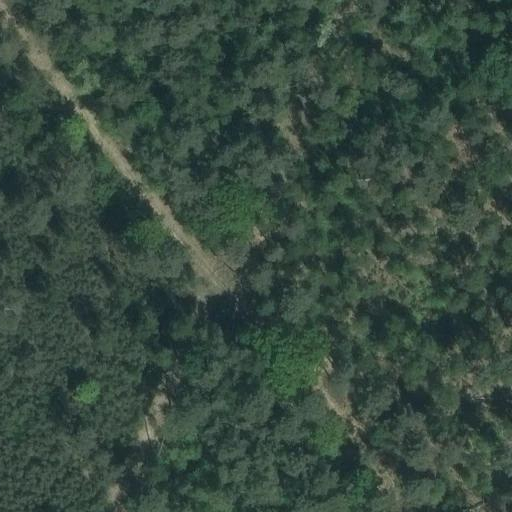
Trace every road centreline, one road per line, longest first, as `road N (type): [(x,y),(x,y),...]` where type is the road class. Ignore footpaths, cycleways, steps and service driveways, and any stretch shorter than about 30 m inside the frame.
road 1 (track): [(0,21),(389,511)]
road 2 (track): [(111,511),(348,0)]
road 3 (track): [(511,95),(433,0)]
